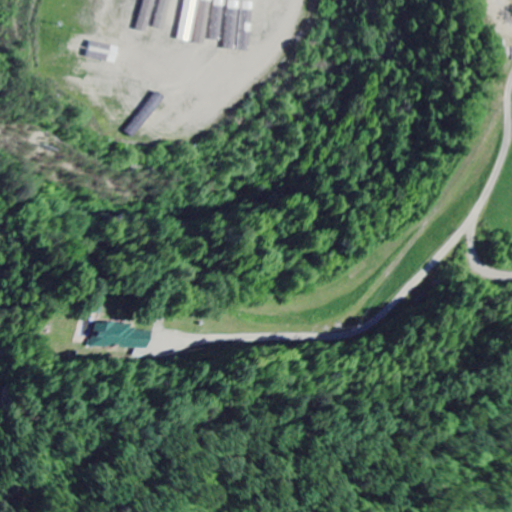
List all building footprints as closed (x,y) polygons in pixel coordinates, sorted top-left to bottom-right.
[(160,1),(152,0),(141,0),(137,36),(155,38),(160,1)] [(195,37),(199,3),(188,2),(184,36),(195,37)] [(226,7),(216,6),(211,36),(221,38),(226,7)] [(116,37),(72,34),(70,55),(114,58),(116,37)] [(120,81),(88,77),(85,96),(118,101),(120,81)] [(148,126),(154,134),(179,114),(178,111),(190,101),(185,95),(148,126)] [(100,327),(99,347),(155,349),(156,328),(100,327)]
